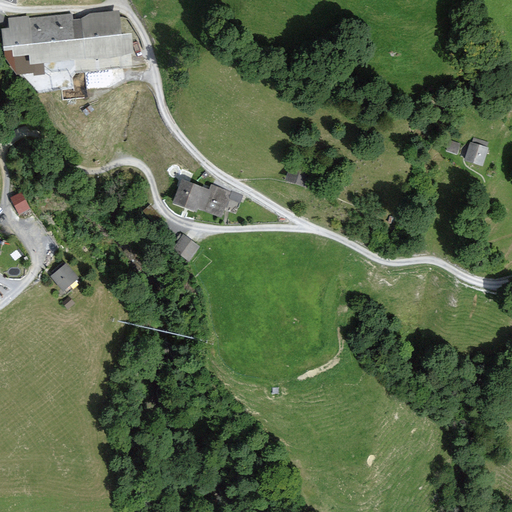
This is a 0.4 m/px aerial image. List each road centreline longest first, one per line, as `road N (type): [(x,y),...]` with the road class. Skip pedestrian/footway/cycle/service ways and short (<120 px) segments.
road 1 (track): [(0,5),(126,9),(167,115),(188,144),(306,225)]
road 2 (track): [(306,225),(180,222),(157,202),(140,164),(84,170),(40,135),(21,132)]
road 3 (track): [(511,280),(471,280),(431,259),(390,262),(306,225)]
road 4 (track): [(2,144),(2,207),(33,264),(0,303)]
